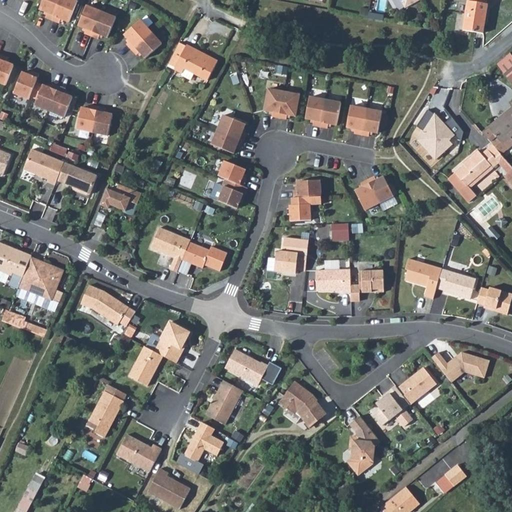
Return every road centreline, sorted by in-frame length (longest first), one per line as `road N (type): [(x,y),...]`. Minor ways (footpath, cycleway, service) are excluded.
road 1 (residential): [(365,157),(298,145),(277,153),(224,316)]
road 2 (residential): [(0,217),(224,316)]
road 3 (residential): [(304,332),(303,353),(333,391),(348,395),(398,362),(422,330)]
road 4 (residential): [(0,21),(65,70),(109,76)]
road 5 (residential): [(224,316),(176,416),(164,410)]
